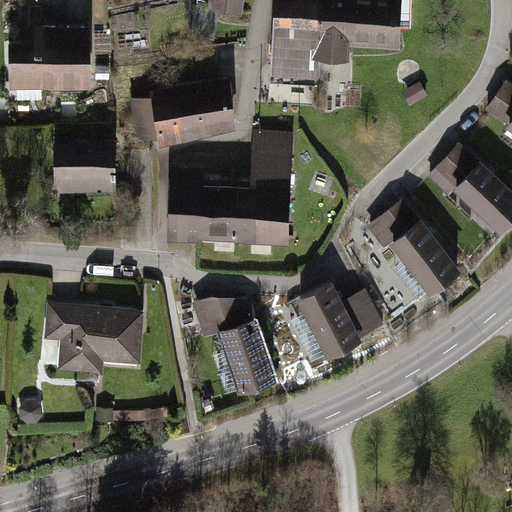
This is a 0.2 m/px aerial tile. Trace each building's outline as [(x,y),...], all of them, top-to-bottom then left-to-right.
[(238,0),(204,0),(204,4),(237,9),(238,0)] [(273,0),(270,71),(310,73),(311,53),(313,0),(273,0)] [(313,0),(311,53),(347,55),(348,29),(403,32),(404,0),(313,0)] [(7,31),(9,83),(89,80),(87,13),(23,15),(24,30),(7,31)] [(226,66),(146,82),(148,89),(127,93),(136,135),(156,131),(158,138),(231,120),(226,66)] [(483,101),(505,117),(511,106),(511,75),(504,71),(483,101)] [(419,77),(400,88),(406,98),(425,88),(419,77)] [(344,80),(325,80),(324,105),(343,105),(344,80)] [(251,233),(289,234),(292,130),(254,129),(253,169),(251,233)] [(112,131),(50,134),(52,190),(114,187),(112,131)] [(430,162),(449,180),(475,153),(455,135),(430,162)] [(449,180),(494,222),(511,203),(511,187),(475,153),(449,180)] [(166,231),(198,232),(200,168),(200,159),(168,158),(166,231)] [(198,232),(251,233),(253,169),(200,168),(198,232)] [(384,241),(389,237),(418,213),(401,193),(367,220),(384,241)] [(389,237),(428,285),(457,261),(418,213),(389,237)] [(293,290),(321,346),(356,328),(338,292),(328,273),(293,290)] [(338,292),(356,328),(379,317),(361,281),(338,292)] [(216,323),(249,311),(243,293),(209,291),(190,298),(201,329),(216,323)] [(81,298),(48,297),(44,297),(43,334),(58,334),(57,363),(97,364),(98,350),(136,352),(138,300),(111,299),(111,296),(96,295),(96,298),(81,298)] [(216,323),(238,385),(271,373),(249,311),(216,323)] [(31,395),(22,395),(16,402),(17,410),(23,416),(32,416),(38,409),(37,401),(31,395)] [(164,403),(112,407),(112,403),(95,402),(94,417),(111,418),(111,416),(164,412),(164,408),(164,403)] [(392,468),(416,457),(410,446),(387,456),(392,468)]
